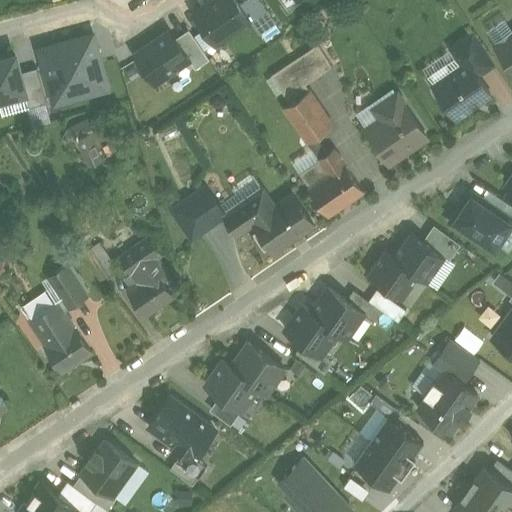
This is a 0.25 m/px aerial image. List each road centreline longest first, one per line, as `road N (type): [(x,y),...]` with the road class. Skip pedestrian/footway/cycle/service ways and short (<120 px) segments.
road 1 (residential): [(511,127),(0,477)]
road 2 (residential): [(0,29),(85,7),(140,24),(177,0)]
road 3 (residential): [(397,511),(511,403)]
